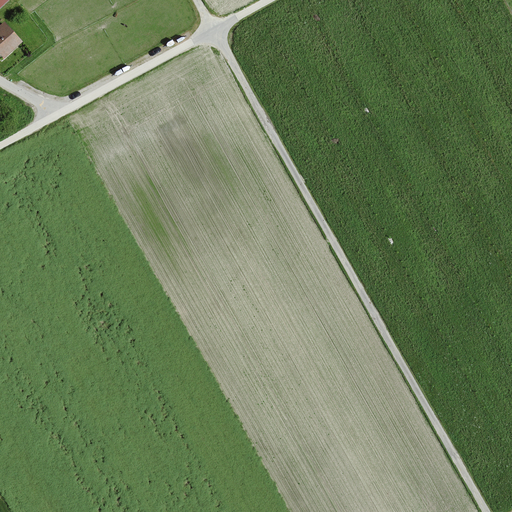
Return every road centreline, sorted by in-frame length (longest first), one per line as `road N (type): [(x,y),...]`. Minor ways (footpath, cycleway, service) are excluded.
road 1 (unclassified): [(487,511),(215,30),(271,0)]
road 2 (track): [(0,146),(215,30),(197,0)]
